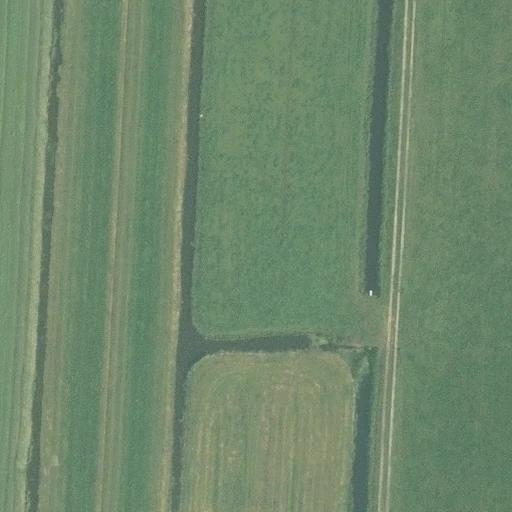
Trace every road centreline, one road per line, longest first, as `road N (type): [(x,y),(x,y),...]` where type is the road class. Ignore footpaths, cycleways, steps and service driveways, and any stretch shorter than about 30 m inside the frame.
road 1 (track): [(389,511),(415,0)]
road 2 (track): [(321,465),(334,299),(400,301)]
